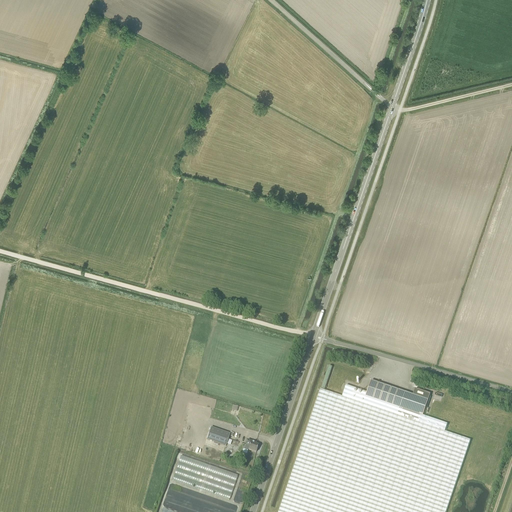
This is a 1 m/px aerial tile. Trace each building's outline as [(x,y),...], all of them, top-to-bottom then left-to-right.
[(326,390),(332,367),(329,366),(322,389),(326,390)] [(413,396),(371,381),(367,393),(346,386),(342,397),(321,390),(278,511),(445,511),(470,441),(445,432),(447,424),(423,416),(430,395),(415,389),(413,396)] [(226,446),(230,434),(211,428),(206,440),(226,446)] [(175,446),(186,450),(188,444),(177,440),(175,446)] [(245,445),(246,445),(244,450),(248,451),(249,450),(256,453),(258,446),(256,445),(256,444),(247,441),(245,445)]
